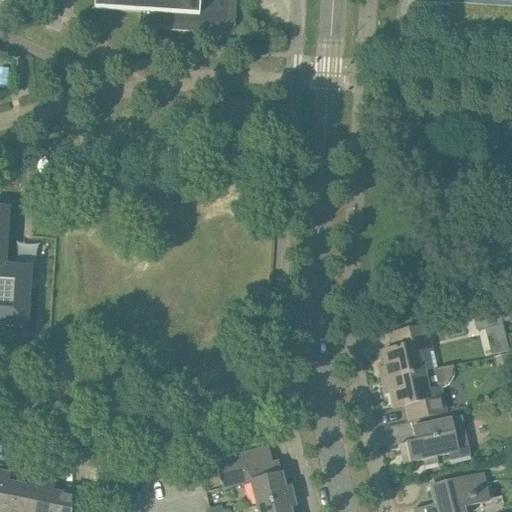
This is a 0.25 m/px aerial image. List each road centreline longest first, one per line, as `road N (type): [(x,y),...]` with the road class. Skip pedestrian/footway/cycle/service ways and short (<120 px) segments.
road 1 (tertiary): [(320,389),(315,282),(332,0)]
road 2 (residential): [(88,433),(182,424),(320,389)]
road 3 (residential): [(377,83),(511,90)]
road 4 (tertiary): [(345,511),(320,389)]
